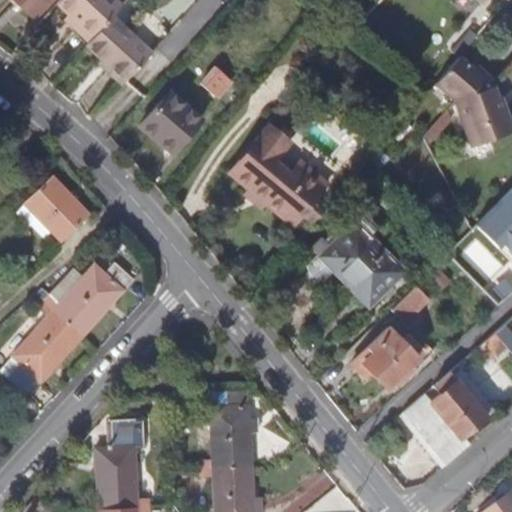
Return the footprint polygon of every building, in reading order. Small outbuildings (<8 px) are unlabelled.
[(16,0),(33,17),(50,0),(16,0)] [(108,0),(60,0),(54,7),(90,40),(109,18),(118,9),(108,0)] [(90,40),(83,47),(124,84),(150,55),(109,18),(90,40)] [(459,56),(436,83),(455,99),(476,92),(471,76),(476,71),(459,56)] [(216,98),(229,82),(214,67),(200,83),(216,98)] [(476,92),(493,86),(476,71),(471,76),(476,92)] [(493,86),(476,92),(455,99),(471,146),(511,131),(511,127),(504,105),(500,106),(493,86)] [(165,160),(193,127),(160,100),(133,134),(165,160)] [(293,226),(301,216),(317,197),(328,183),(285,147),(298,131),(276,114),(228,174),(250,191),(254,187),(266,198),(263,202),(293,226)] [(60,241),(88,214),(51,177),(24,203),(60,241)] [(511,186),(477,223),(511,256),(511,186)] [(312,225),(328,206),(317,197),(301,216),(312,225)] [(367,307),(403,272),(354,222),(318,257),(367,307)] [(58,304),(53,310),(81,336),(133,278),(113,260),(103,272),(93,265),(58,304)] [(405,326),(418,313),(415,310),(427,298),(414,285),(390,309),(405,326)] [(49,296),(44,302),(53,310),(58,304),(49,296)] [(53,310),(44,302),(38,308),(47,317),(53,310)] [(81,336),(53,310),(47,317),(28,338),(22,344),(11,356),(19,363),(5,378),(24,395),(38,380),(40,381),(81,336)] [(502,354),(511,344),(511,315),(487,337),(502,354)] [(349,361),(359,372),(362,376),(368,370),(384,387),(391,380),(395,385),(428,355),(403,328),(399,323),(390,331),(386,327),(349,361)] [(16,339),(22,344),(28,338),(22,333),(16,339)] [(456,381),(449,372),(432,387),(439,394),(456,381)] [(486,415),(456,381),(439,394),(430,402),(423,394),(402,414),(445,465),(469,444),(463,435),(486,415)] [(207,389),(208,405),(246,403),(246,388),(207,389)] [(211,466),(249,465),(247,430),(256,429),(256,417),(247,417),(246,403),(208,405),(210,458),(211,466)] [(105,446),(105,448),(133,447),(143,447),(142,419),(110,420),(111,445),(105,446)] [(367,445),(379,460),(392,448),(380,433),(367,445)] [(133,447),(105,448),(94,449),(97,510),(136,508),(135,500),(133,447)] [(197,458),(198,466),(211,466),(210,458),(197,458)] [(250,496),(249,465),(211,466),(211,473),(212,511),(250,511),(251,510),(258,510),(258,496),(250,496)] [(211,466),(198,466),(198,474),(211,473),(211,466)] [(484,511),(511,511),(511,494),(511,493),(484,511)] [(136,508),(148,507),(148,499),(135,500),(136,508)]
